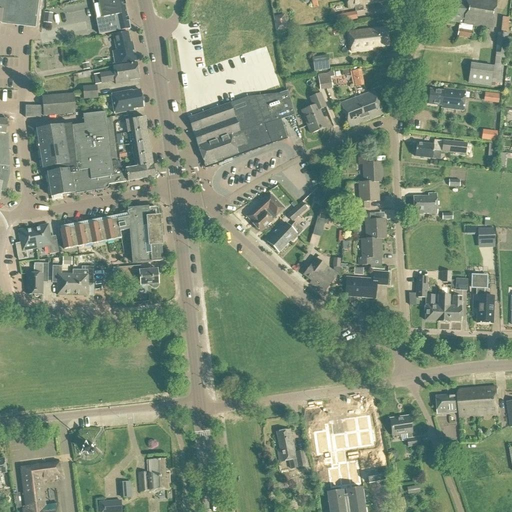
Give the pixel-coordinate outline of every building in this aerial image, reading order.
[(0,0),(0,24),(1,24),(1,23),(9,24),(9,25),(9,24),(17,25),(17,26),(18,26),(18,25),(26,26),(26,27),(26,26),(34,27),(34,28),(35,28),(38,0),(0,0)] [(126,15),(123,0),(98,0),(97,0),(92,1),(93,6),(93,9),(96,21),(106,18),(106,19),(126,15)] [(387,1),(386,0),(346,0),(348,10),(360,7),(360,8),(365,8),(364,6),(387,1)] [(497,1),(490,0),(467,0),(465,4),(447,1),(445,19),(449,20),(449,22),(459,24),(457,37),(472,40),(473,31),(472,31),(473,27),(492,30),(497,1)] [(44,13),(43,23),(51,24),(52,15),(44,13)] [(355,13),(335,16),(337,24),(357,20),(355,13)] [(129,30),(126,15),(106,19),(106,18),(96,21),(99,36),(129,30)] [(284,15),(273,17),(276,32),(287,30),(284,15)] [(375,32),(375,30),(350,32),(352,52),(370,50),(370,46),(387,44),(386,31),(375,32)] [(130,44),(128,33),(117,34),(112,35),(115,51),(112,52),(115,66),(136,61),(135,57),(133,58),(132,52),(134,52),(132,43),(130,44)] [(496,54),(506,55),(508,34),(501,33),(498,33),(496,54)] [(506,55),(496,54),(494,68),(471,65),(468,85),(503,89),(506,55)] [(327,56),(311,59),(313,68),(314,73),(330,70),(327,56)] [(139,80),(136,64),(113,67),(113,72),(94,75),(95,85),(115,82),(115,86),(117,85),(130,83),(129,81),(139,80)] [(360,70),(351,72),(354,88),(364,86),(360,70)] [(317,76),(320,91),(332,89),(330,78),(334,78),(333,72),(328,73),(328,74),(317,76)] [(465,93),(444,90),(443,92),(430,90),(428,105),(442,107),(441,109),(463,112),(465,93)] [(143,108),(141,91),(132,93),(132,91),(111,95),(114,114),(133,111),(133,109),(143,108)] [(230,104),(188,119),(193,133),(197,146),(265,125),(280,120),(295,116),(287,92),(278,95),(249,98),(230,104)] [(374,92),(357,98),(366,122),(383,116),(374,92)] [(326,108),(320,94),(309,99),(313,107),(301,112),(310,135),(326,128),(319,111),(326,108)] [(75,114),(74,95),(42,97),(43,116),(75,114)] [(366,122),(357,98),(340,105),(349,128),(366,122)] [(41,107),(25,107),(25,119),(41,119),(41,107)] [(83,116),(84,125),(86,144),(73,146),(76,174),(71,175),(74,195),(104,190),(108,185),(127,182),(127,183),(155,178),(153,166),(137,168),(120,171),(119,164),(117,163),(111,119),(106,120),(105,113),(83,116)] [(125,121),(127,133),(146,130),(145,122),(144,119),(145,119),(145,118),(125,121)] [(0,191),(4,192),(8,175),(7,134),(5,134),(7,120),(0,119),(0,191)] [(265,125),(197,146),(206,168),(212,166),(272,145),(287,139),(280,120),(265,125)] [(63,196),(74,195),(71,175),(76,174),(73,146),(86,144),(84,125),(71,127),(71,125),(36,131),(39,150),(38,150),(39,150),(42,169),(51,168),(52,173),(47,174),(51,198),(62,196),(63,196)] [(131,145),(133,145),(148,142),(146,130),(127,133),(127,134),(131,133),(133,144),(131,144),(131,145)] [(470,145),(466,145),(434,141),(433,146),(416,144),(415,158),(432,159),(433,152),(465,155),(466,150),(469,151),(470,145)] [(133,157),(135,157),(150,154),(148,142),(133,145),(135,156),(133,156),(133,157)] [(135,157),(137,168),(153,166),(153,165),(152,166),(150,154),(135,157)] [(363,166),(364,184),(378,183),(378,184),(383,183),(382,164),(371,165),(371,158),(358,159),(358,166),(363,166)] [(378,183),(364,184),(354,184),(354,185),(359,185),(360,203),(355,203),(355,210),(368,209),(368,203),(379,202),(378,184),(378,183)] [(313,199),(320,202),(323,194),(317,191),(313,199)] [(284,210),(271,195),(246,218),(252,223),(251,224),(254,227),(254,229),(256,231),(258,231),(259,232),(266,226),(268,226),(271,224),(271,222),(284,210)] [(437,215),(437,195),(428,195),(428,197),(413,198),(414,213),(417,213),(417,215),(437,215)] [(308,209),(302,203),(287,216),(292,223),(308,209)] [(154,208),(128,210),(129,217),(60,232),(64,251),(121,239),(120,232),(130,230),(133,264),(162,262),(159,220),(158,211),(158,210),(157,209),(156,208),(155,208),(154,208)] [(320,210),(312,237),(321,239),(324,225),(329,225),(329,222),(342,223),(342,212),(320,210)] [(366,222),(367,240),(381,240),(386,240),(385,220),(374,221),(373,215),(361,216),(361,222),(366,222)] [(298,237),(285,225),(268,243),(278,253),(286,244),(287,245),(291,241),(293,242),(298,237)] [(39,229),(33,230),(37,249),(48,247),(49,255),(58,253),(56,241),(51,242),(48,226),(39,228),(39,229)] [(37,249),(33,230),(27,231),(27,230),(18,232),(21,248),(16,249),(18,261),(27,259),(26,251),(37,249)] [(478,231),(477,231),(477,243),(494,242),(494,231),(478,231)] [(381,240),(367,240),(362,241),(363,259),(358,260),(358,266),(371,266),(371,260),(382,259),(381,240)] [(311,285),(312,285),(325,267),(315,259),(303,275),(313,282),(311,285)] [(332,259),(329,267),(336,270),(339,261),(332,259)] [(33,264),(33,275),(27,275),(27,295),(33,295),(34,297),(36,298),(37,298),(39,297),(40,296),(42,296),(42,284),(48,284),(48,279),(48,265),(33,264)] [(66,295),(72,295),(72,276),(61,275),(62,267),(52,267),(52,279),(52,284),(57,284),(57,296),(66,296),(66,295)] [(73,271),(72,276),(72,295),(78,295),(78,296),(87,297),(87,284),(93,284),(93,280),(93,268),(84,267),(82,267),(82,271),(73,271)] [(121,282),(140,281),(140,287),(151,286),(151,287),(152,287),(152,288),(153,288),(153,289),(154,289),(155,289),(156,289),(157,288),(158,287),(158,286),(157,270),(141,272),(140,267),(113,269),(114,285),(121,285),(121,282)] [(325,267),(312,285),(322,293),(331,281),(336,275),(325,267)] [(387,274),(373,273),(373,281),(346,279),(345,297),(375,299),(376,285),(387,286),(387,274)] [(446,273),(442,273),(442,283),(450,283),(450,279),(450,273),(446,273)] [(493,298),(484,297),(484,289),(486,289),(487,276),(471,275),(471,289),(476,289),(475,297),(474,297),(473,314),(477,314),(476,324),(492,325),(493,298)] [(425,321),(436,322),(436,323),(437,307),(434,307),(435,297),(427,296),(429,278),(418,277),(417,298),(427,299),(426,306),(426,307),(425,307),(424,312),(425,312),(425,321)] [(455,289),(455,291),(467,292),(467,280),(455,280),(455,281),(451,281),(450,288),(455,289)] [(436,323),(449,324),(450,308),(447,308),(448,298),(441,297),(440,307),(437,307),(436,323)] [(450,308),(449,324),(449,323),(460,324),(461,309),(462,299),(454,298),(453,308),(450,308)] [(497,388),(477,389),(479,416),(498,415),(497,388)] [(457,395),(459,413),(459,418),(479,416),(477,389),(459,391),(457,395)] [(459,413),(457,395),(436,397),(438,415),(459,413)] [(368,417),(325,423),(327,431),(314,433),(318,455),(326,454),(331,488),(361,484),(358,462),(346,463),(344,449),(372,445),(368,417)] [(412,433),(409,417),(389,420),(392,436),(407,434),(408,440),(407,440),(408,448),(420,446),(419,439),(412,439),(411,433),(412,433)] [(281,471),(290,469),(290,470),(305,467),(302,452),(295,453),(293,444),(292,444),(290,431),(276,434),(279,450),(277,451),(281,471)] [(86,444),(82,448),(83,453),(87,456),(92,456),(95,452),(95,447),(91,444),(86,444)] [(166,473),(165,460),(147,461),(148,473),(139,474),(140,492),(149,492),(170,491),(169,473),(166,473)] [(61,463),(36,466),(42,511),(59,511),(59,506),(45,508),(42,483),(63,480),(61,463)] [(23,511),(42,511),(36,466),(21,469),(26,510),(23,511)] [(119,481),(120,496),(132,496),(131,480),(119,481)] [(407,489),(408,495),(420,494),(418,487),(407,489)] [(364,511),(361,489),(327,493),(329,511),(364,511)] [(99,511),(105,511),(121,511),(121,501),(99,503),(99,511)]
